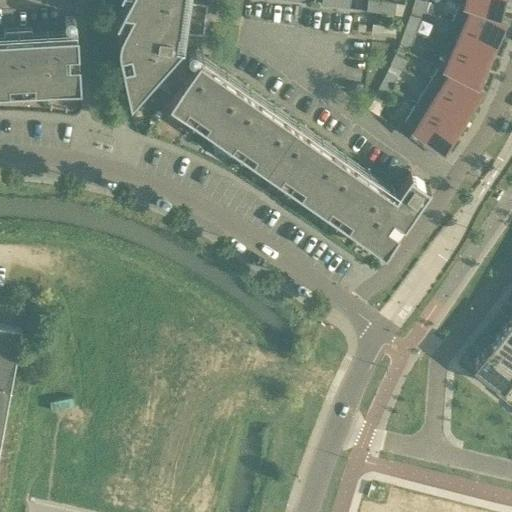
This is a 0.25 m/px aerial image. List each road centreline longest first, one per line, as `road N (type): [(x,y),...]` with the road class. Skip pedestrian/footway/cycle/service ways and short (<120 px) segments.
road 1 (residential): [(347,307),(212,212),(144,180),(0,156)]
road 2 (residential): [(347,307),(389,275),(486,129),(511,74)]
road 3 (residential): [(511,266),(436,366)]
